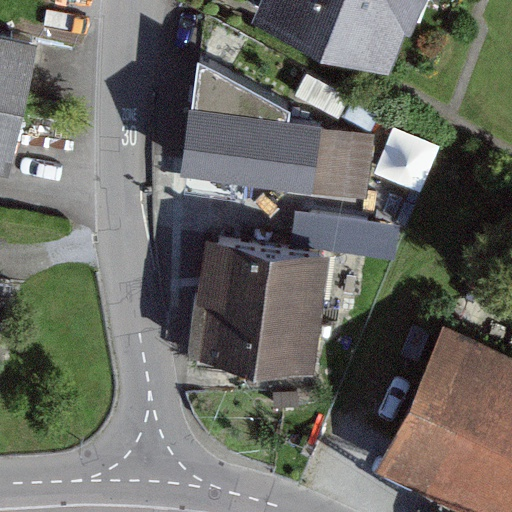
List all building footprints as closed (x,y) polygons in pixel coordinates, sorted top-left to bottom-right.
[(415,0),(258,0),(252,16),(391,67),(415,0)] [(39,31),(0,22),(0,160),(11,163),(39,31)] [(292,99),(199,48),(181,163),(366,191),(376,129),(291,113),(292,99)] [(395,114),(382,160),(428,173),(442,127),(395,114)] [(330,250),(210,232),(193,348),(313,366),(330,250)] [(511,511),(511,355),(446,325),(379,470),(468,511),(511,511)]
